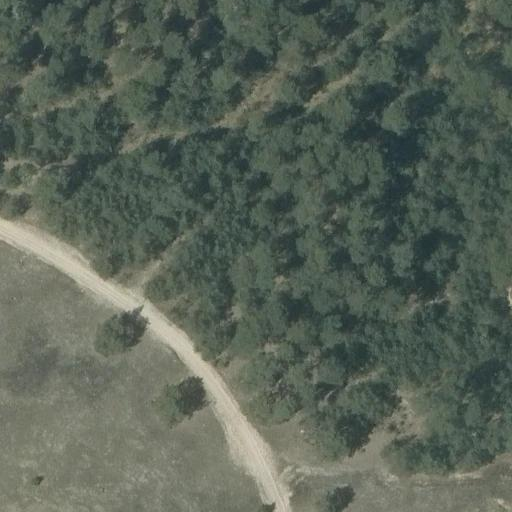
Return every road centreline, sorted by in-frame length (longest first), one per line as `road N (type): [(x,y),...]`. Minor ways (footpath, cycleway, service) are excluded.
road 1 (track): [(0,219),(162,327),(234,409),(265,458),(281,511)]
road 2 (track): [(277,496),(296,475),(325,471),(443,479),(511,470)]
